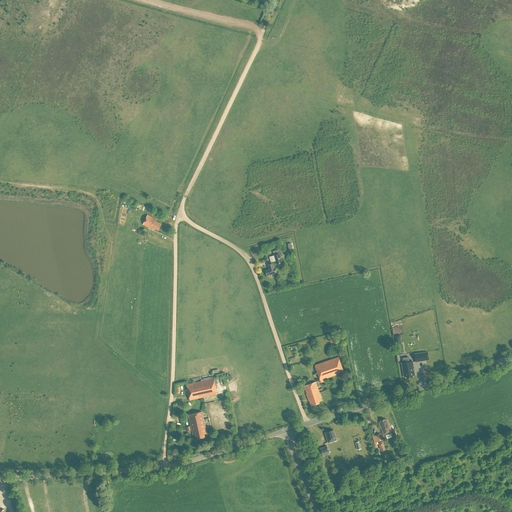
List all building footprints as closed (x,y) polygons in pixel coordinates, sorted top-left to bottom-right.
[(162,224),(156,221),(156,219),(148,215),(143,224),(150,228),(151,227),(154,229),(155,228),(159,230),(162,224)] [(274,255),(277,264),(282,262),(279,253),(274,255)] [(269,269),(265,270),(267,276),(277,273),(275,267),(274,267),(273,263),(268,265),(269,269)] [(427,352),(414,354),(416,362),(429,360),(427,352)] [(315,365),(321,383),(325,381),(324,379),(344,372),(338,357),(315,365)] [(402,363),(404,377),(407,376),(408,377),(412,377),(412,376),(414,375),(412,361),(402,363)] [(186,384),(190,400),(218,394),(214,378),(186,384)] [(316,382),(303,386),(308,399),(309,399),(309,401),(311,405),(319,403),(319,401),(322,400),(321,398),(321,397),(316,382)] [(202,412),(188,415),(192,428),(193,430),(194,430),(195,434),(196,434),(197,439),(205,437),(204,433),(207,433),(202,412)] [(383,433),(386,432),(387,435),(391,433),(390,431),(391,431),(389,426),(388,424),(387,419),(385,420),(385,419),(381,420),(381,421),(379,422),(383,433)] [(333,430),(325,432),(328,443),(336,440),(333,430)] [(330,453),(327,446),(320,448),(323,456),(330,453)]
